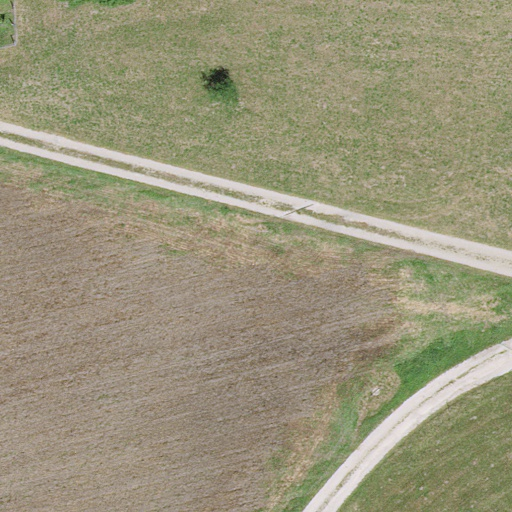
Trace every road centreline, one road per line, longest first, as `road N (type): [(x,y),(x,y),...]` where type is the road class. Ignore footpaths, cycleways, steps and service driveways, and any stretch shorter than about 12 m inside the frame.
road 1 (track): [(511,268),(0,133)]
road 2 (track): [(511,359),(397,422),(323,511)]
